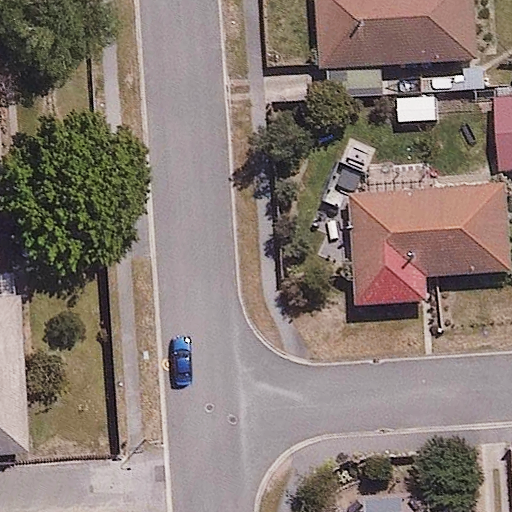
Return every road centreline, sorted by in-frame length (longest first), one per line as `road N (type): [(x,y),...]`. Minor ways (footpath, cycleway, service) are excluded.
road 1 (residential): [(208,408),(180,0)]
road 2 (residential): [(208,408),(511,387)]
